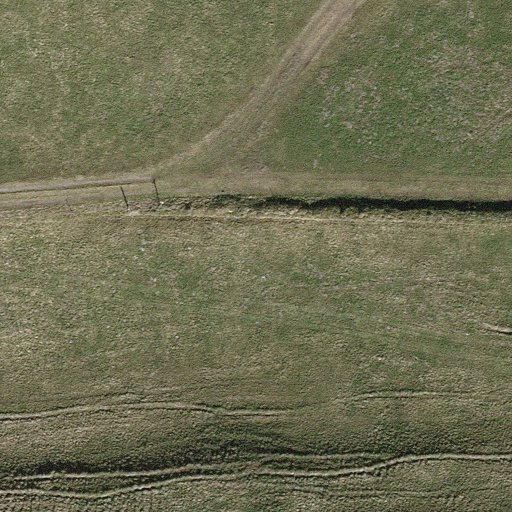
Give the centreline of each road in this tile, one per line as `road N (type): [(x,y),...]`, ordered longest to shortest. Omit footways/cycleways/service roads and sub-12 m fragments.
road 1 (track): [(178,183),(511,191)]
road 2 (track): [(178,183),(264,104),(353,0)]
road 3 (track): [(0,198),(178,183)]
